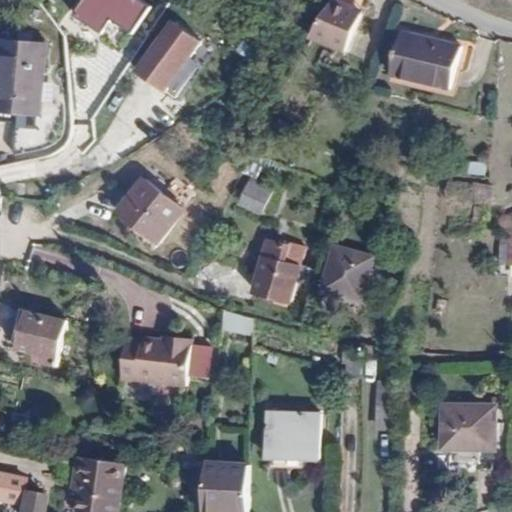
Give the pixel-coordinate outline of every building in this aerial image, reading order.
[(110,21),(133,36),(152,7),(141,0),(82,0),(72,16),(101,35),(110,21)] [(370,11),(342,0),(337,0),(315,37),(352,53),(370,11)] [(205,40),(176,20),(141,71),(169,91),(205,40)] [(406,32),(396,76),(456,90),(466,47),(406,32)] [(47,44),(2,41),(0,72),(0,111),(41,115),(47,44)] [(302,142),(290,137),(286,148),(297,153),(302,142)] [(143,177),(119,209),(136,223),(131,229),(157,249),(187,210),(143,177)] [(375,190),(398,195),(400,182),(378,178),(375,190)] [(255,202),(253,208),(264,213),(273,190),(251,181),(244,197),(255,202)] [(492,185),(474,182),(471,200),(490,204),(492,185)] [(242,202),(253,208),(255,202),(244,197),(242,202)] [(511,217),(511,221),(502,221),(501,242),(511,242),(511,263),(511,213),(511,214),(511,217)] [(291,247),(268,240),(253,291),(292,303),(298,281),(310,283),(313,268),(288,261),(291,247)] [(326,292),(339,247),(334,246),(322,291),(326,292)] [(375,256),(339,247),(326,292),(363,302),(375,256)] [(97,289),(76,284),(75,293),(97,298),(97,289)] [(69,321),(28,311),(19,350),(45,356),(44,363),(58,367),(69,321)] [(252,318),(224,311),(222,327),(252,334),(252,318)] [(97,313),(96,329),(110,329),(110,313),(97,313)] [(172,344),(159,342),(144,340),(143,345),(126,344),(121,379),(188,387),(193,341),(172,338),(172,344)] [(312,350),(301,347),(298,359),(310,362),(312,350)] [(362,350),(341,351),(343,362),(347,362),(346,376),(362,376),(362,350)] [(420,379),(405,379),(404,410),(420,410),(420,379)] [(378,429),(394,428),(394,382),(378,382),(378,429)] [(496,406),(443,405),(443,448),(495,450),(496,406)] [(321,413),(266,412),(265,457),(320,459),(321,413)] [(30,417),(12,413),(9,430),(26,434),(30,417)] [(82,490),(122,496),(127,461),(80,454),(76,479),(83,479),(82,490)] [(247,511),(249,463),(206,462),(203,510),(202,511),(247,511)] [(23,488),(25,478),(0,472),(0,498),(18,503),(16,511),(38,511),(43,492),(23,488)] [(83,479),(76,479),(75,488),(82,490),(83,479)] [(120,511),(122,496),(82,490),(82,493),(79,511),(120,511)]
